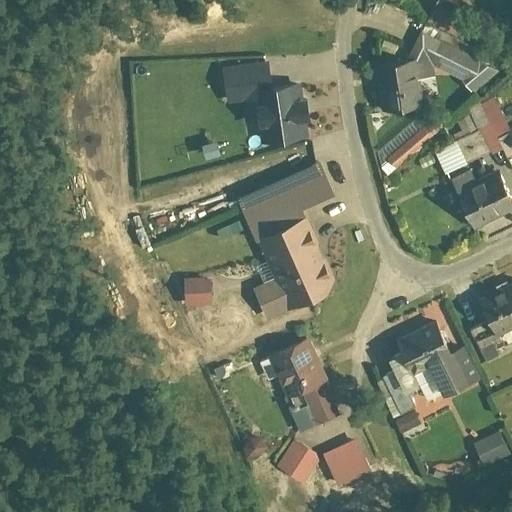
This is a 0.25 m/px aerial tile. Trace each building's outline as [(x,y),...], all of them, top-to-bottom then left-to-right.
[(455,0),(441,0),(433,22),(464,35),(474,8),(455,0)] [(417,58),(419,74),(436,72),(435,63),(465,76),(479,70),(483,58),(419,27),(407,59),(417,58)] [(407,59),(374,64),(381,111),(424,104),(419,74),(417,58),(407,59)] [(266,142),(310,137),(304,85),(260,90),(266,142)] [(389,156),(398,166),(445,125),(436,115),(389,156)] [(434,147),(444,170),(503,145),(493,122),(434,147)] [(255,289),(269,321),(332,295),(338,277),(305,209),(338,197),(321,160),(238,202),(257,242),(261,242),(278,280),(255,289)] [(456,186),(475,227),(511,209),(511,194),(498,166),(456,186)] [(185,301),(212,302),(212,277),(185,277),(185,301)] [(489,313),(498,332),(511,325),(511,279),(480,295),(489,313)] [(477,342),(498,332),(489,313),(468,323),(477,342)] [(441,392),(479,374),(462,339),(447,346),(434,320),(393,339),(408,372),(428,363),(441,392)] [(326,376),(308,335),(261,355),(280,397),(304,386),(326,376)] [(326,376),(304,386),(321,422),(343,413),(326,376)] [(395,416),(403,431),(422,422),(415,406),(395,416)] [(473,441),(484,465),(511,453),(499,429),(473,441)] [(325,452),(337,483),(372,469),(359,438),(325,452)] [(306,483),(321,454),(294,440),(278,468),(306,483)]
